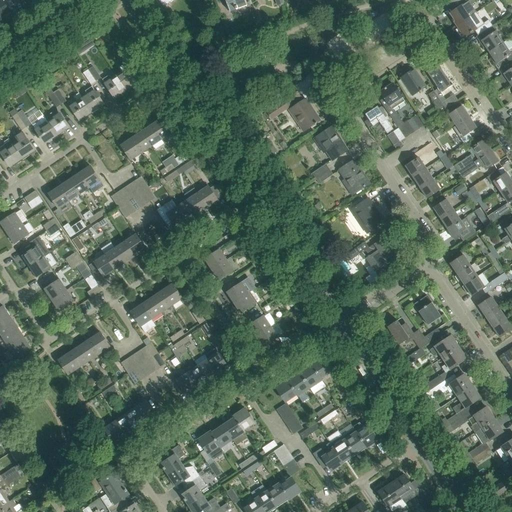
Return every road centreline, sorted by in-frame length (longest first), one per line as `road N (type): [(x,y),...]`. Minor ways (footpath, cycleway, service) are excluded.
road 1 (residential): [(427,269),(425,231),(343,109),(347,87),(431,35),(511,143)]
road 2 (unclassified): [(0,266),(50,338),(177,252)]
road 3 (residential): [(258,374),(130,458),(163,511)]
road 4 (unclassified): [(179,78),(0,195)]
road 5 (unclassified): [(343,322),(260,199)]
road 6 (residential): [(511,391),(427,269)]
road 7 (unclassified): [(258,374),(177,252)]
road 8 (unclassified): [(260,199),(179,78)]
road 9 (unclassified): [(421,439),(343,322)]
road 10 (residential): [(314,511),(421,439)]
